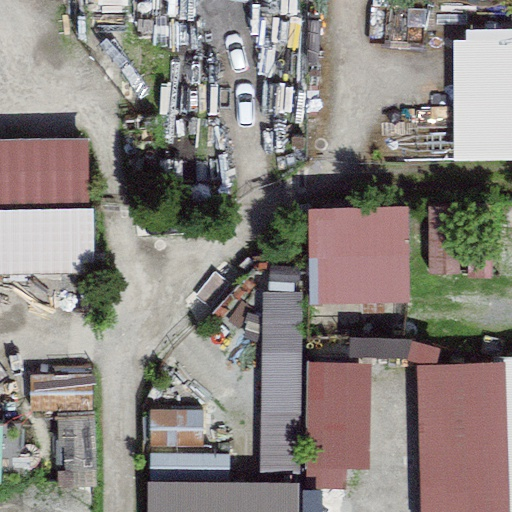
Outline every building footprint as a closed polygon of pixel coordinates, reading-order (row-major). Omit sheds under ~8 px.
[(191,30),(189,0),(158,0),(160,32),(191,30)] [(511,152),(511,21),(460,22),(460,152),(511,152)] [(87,130),(0,131),(0,262),(89,261),(87,130)] [(315,193),(315,292),(418,292),(419,193),(315,193)] [(314,352),(314,480),(373,480),(373,352),(314,352)] [(511,511),(511,353),(418,356),(421,511),(511,511)] [(39,359),(38,399),(98,400),(98,360),(39,359)] [(0,472),(9,472),(9,411),(0,410),(0,472)] [(299,511),(299,473),(148,472),(147,511),(299,511)]
